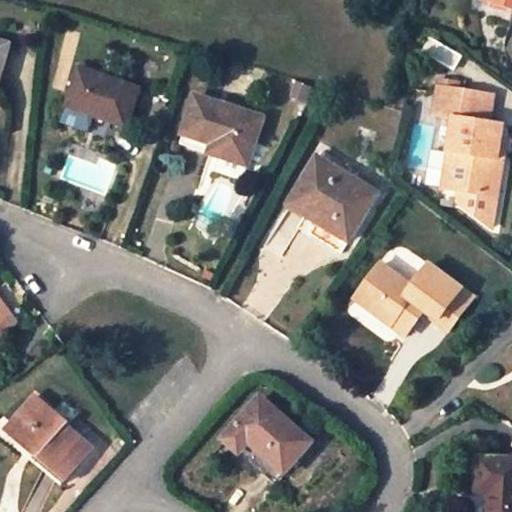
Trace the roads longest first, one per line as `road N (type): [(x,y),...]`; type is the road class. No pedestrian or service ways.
road 1 (residential): [(385,511),(400,472),(393,441),(257,340)]
road 2 (residential): [(257,340),(105,262),(46,246)]
road 3 (residential): [(121,488),(223,361),(257,340)]
